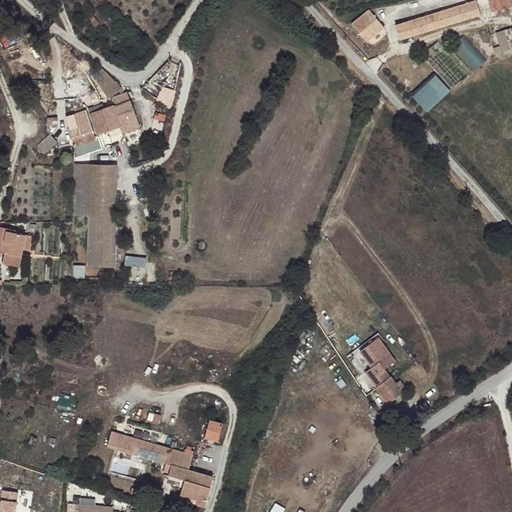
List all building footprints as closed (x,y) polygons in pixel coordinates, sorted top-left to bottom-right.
[(511,6),(509,0),(481,0),(412,21),(416,35),(484,15),(493,12),(495,11),(511,6)] [(377,19),(369,9),(352,23),(360,33),(377,19)] [(493,12),(484,15),(485,20),(496,16),(495,11),(493,12)] [(416,35),(412,21),(395,26),(400,40),(416,35)] [(510,50),(505,31),(495,33),(499,46),(493,47),(495,54),(510,50)] [(466,36),(456,46),(478,69),(488,59),(466,36)] [(107,72),(95,67),(92,70),(99,81),(102,78),(101,78),(107,72)] [(116,81),(107,72),(101,78),(102,78),(99,81),(108,94),(109,96),(117,93),(123,90),(116,81)] [(429,111),(453,90),(439,74),(415,95),(429,111)] [(173,104),(178,89),(164,85),(159,99),(173,104)] [(121,125),(138,120),(131,100),(128,91),(113,96),(117,105),(115,106),(121,125)] [(88,107),(90,113),(104,108),(102,102),(88,107)] [(93,121),(91,122),(90,122),(77,126),(70,129),(69,129),(72,138),(73,137),(75,147),(85,144),(89,153),(103,148),(126,140),(124,133),(121,125),(115,106),(113,106),(113,105),(104,108),(90,113),(93,121)] [(66,116),(70,129),(77,126),(90,122),(86,109),(66,116)] [(57,118),(47,118),(46,131),(49,135),(51,134),(57,126),(57,118)] [(140,127),(138,120),(121,125),(124,133),(140,127)] [(44,154),(58,142),(51,134),(49,135),(36,146),(44,154)] [(85,144),(75,147),(75,157),(89,153),(85,144)] [(114,177),(116,176),(116,166),(73,164),(73,179),(83,179),(93,179),(103,178),(114,177)] [(114,265),(116,176),(114,177),(103,178),(93,179),(83,179),(73,179),(72,214),(87,215),(86,264),(114,265)] [(7,228),(0,226),(0,248),(1,249),(5,250),(4,252),(22,256),(24,249),(27,234),(6,230),(7,228)] [(33,236),(27,234),(24,249),(30,250),(33,236)] [(5,250),(1,249),(0,253),(5,254),(3,263),(20,266),(22,256),(4,252),(5,250)] [(86,265),(73,265),(73,278),(85,278),(86,265)] [(370,348),(361,336),(346,349),(355,361),(370,348)] [(392,376),(386,368),(373,379),(379,386),(378,387),(390,402),(404,390),(408,387),(401,378),(397,381),(392,375),(392,376)] [(404,390),(390,402),(393,406),(408,394),(404,390)] [(393,419),(394,418),(387,408),(382,412),(389,421),(393,426),(396,423),(393,419)] [(225,421),(212,417),(207,434),(220,438),(225,421)] [(110,436),(133,444),(138,432),(114,424),(110,436)] [(139,432),(135,445),(143,447),(147,435),(139,432)] [(194,451),(147,435),(143,447),(169,455),(168,457),(173,459),(190,464),(194,451)] [(190,466),(190,464),(173,459),(171,467),(169,471),(185,476),(180,495),(204,503),(214,473),(190,466)] [(19,511),(22,491),(5,488),(1,511),(19,511)] [(132,488),(130,493),(143,497),(144,492),(132,488)] [(121,511),(122,506),(69,502),(68,511),(121,511)] [(283,511),(286,507),(277,503),(272,511),(283,511)]
